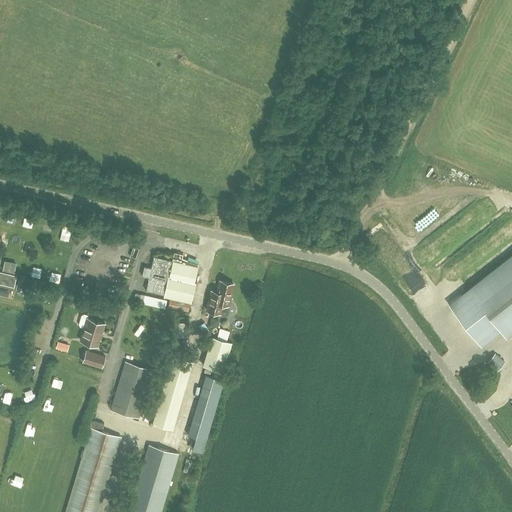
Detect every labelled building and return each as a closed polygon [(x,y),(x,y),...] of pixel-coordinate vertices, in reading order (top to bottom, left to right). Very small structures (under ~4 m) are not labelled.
[(175,262),(173,261),(161,258),(153,256),(146,289),(166,293),(170,277),(195,283),(199,265),(183,259),(184,255),(177,253),(175,262)] [(511,333),(511,254),(449,303),(482,345),(501,330),(507,337),(511,333)] [(0,283),(14,287),(17,275),(0,271),(0,283)] [(207,311),(220,314),(227,316),(230,306),(229,306),(234,285),(220,282),(218,292),(212,291),(207,311)] [(145,294),(143,303),(165,308),(167,300),(145,294)] [(168,306),(189,310),(190,303),(169,300),(168,306)] [(81,315),(79,324),(80,326),(84,328),(80,340),(98,345),(100,338),(99,338),(101,331),(102,331),(105,323),(87,317),(88,315),(84,314),(81,315)] [(199,325),(206,337),(211,334),(204,322),(199,325)] [(138,329),(140,333),(148,327),(145,323),(138,329)] [(232,342),(211,336),(203,364),(224,371),(232,342)] [(108,355),(86,349),(83,360),(104,367),(108,355)] [(172,354),(152,422),(173,428),(193,361),(172,354)] [(488,362),(498,370),(504,362),(495,354),(488,362)] [(154,369),(125,360),(111,409),(139,417),(154,369)] [(205,375),(191,426),(199,428),(196,438),(206,440),(224,380),(205,375)] [(162,511),(180,453),(151,444),(130,511),(99,511),(122,435),(102,429),(104,423),(89,418),(87,425),(91,426),(89,433),(90,433),(66,511),(162,511)]
